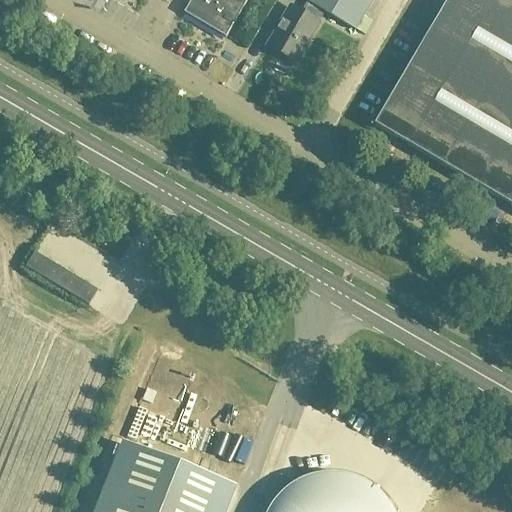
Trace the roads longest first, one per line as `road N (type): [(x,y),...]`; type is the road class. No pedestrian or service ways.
road 1 (secondary): [(511,394),(0,99)]
road 2 (unclassified): [(49,0),(511,270)]
road 3 (track): [(319,330),(511,454)]
